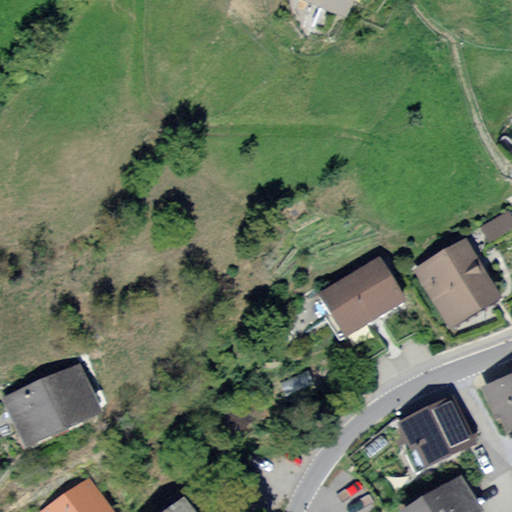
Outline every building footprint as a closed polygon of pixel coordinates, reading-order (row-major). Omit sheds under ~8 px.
[(299,0),(344,20),(352,0),(299,0)] [(498,304),(463,243),(411,273),(446,334),(498,304)] [(400,305),(377,262),(314,295),(337,339),(400,305)] [(77,370),(0,400),(0,405),(19,454),(98,424),(77,370)] [(511,379),(482,391),(501,439),(511,434),(511,379)] [(456,400),(395,424),(415,474),(476,450),(456,400)] [(481,511),(461,476),(399,511),(481,511)] [(107,511),(88,480),(36,511),(107,511)]
